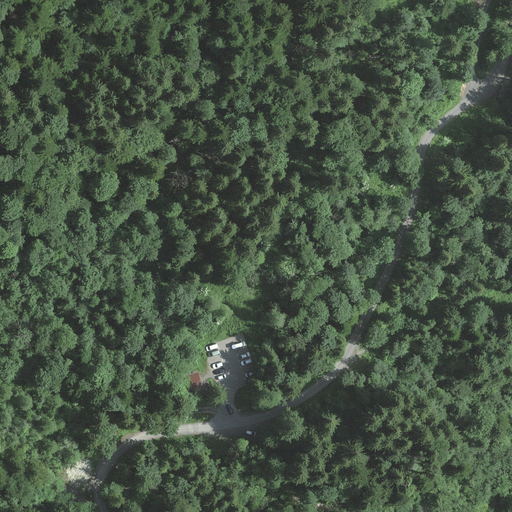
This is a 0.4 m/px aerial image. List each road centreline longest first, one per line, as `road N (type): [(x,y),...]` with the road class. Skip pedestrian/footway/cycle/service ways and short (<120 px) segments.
road 1 (unclassified): [(226,421),(296,402),(345,358),(406,229),(423,146),(511,47)]
road 2 (track): [(0,367),(139,414),(203,410),(221,422),(145,434),(112,456),(99,480),(105,511)]
